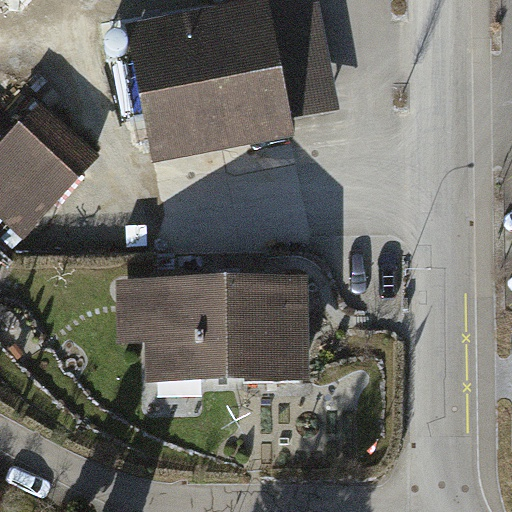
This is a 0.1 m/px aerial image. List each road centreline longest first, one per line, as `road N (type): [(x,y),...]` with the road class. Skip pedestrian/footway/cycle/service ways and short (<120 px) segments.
road 1 (residential): [(452,511),(443,450),(438,0)]
road 2 (residential): [(422,511),(143,497),(0,433)]
